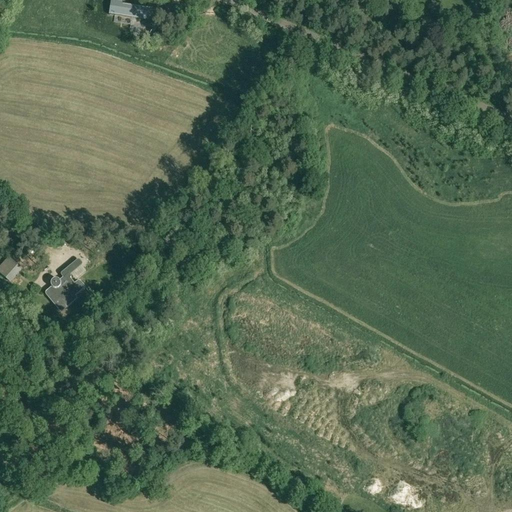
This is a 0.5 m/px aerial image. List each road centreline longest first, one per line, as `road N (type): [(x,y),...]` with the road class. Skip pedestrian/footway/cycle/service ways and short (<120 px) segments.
road 1 (unclassified): [(511,119),(235,0)]
road 2 (track): [(1,511),(28,489),(40,418),(57,377),(0,342)]
